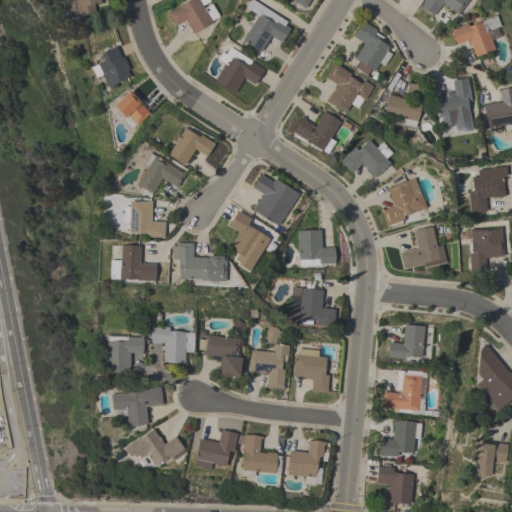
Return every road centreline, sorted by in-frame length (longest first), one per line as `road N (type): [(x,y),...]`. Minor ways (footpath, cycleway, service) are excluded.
road 1 (residential): [(134,0),(143,42),(174,90),(326,188),(348,214),(362,248),(365,292),(354,423)]
road 2 (residential): [(343,0),(253,143),(194,214)]
road 3 (motorway): [(46,511),(0,277)]
road 4 (residential): [(194,399),(354,423)]
road 5 (residential): [(365,292),(461,302),(511,335)]
